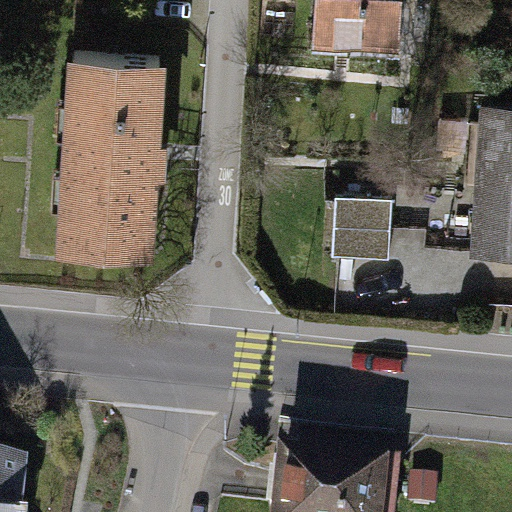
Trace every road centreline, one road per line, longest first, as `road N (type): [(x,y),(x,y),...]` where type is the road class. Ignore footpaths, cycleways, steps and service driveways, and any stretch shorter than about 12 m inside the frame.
road 1 (residential): [(207,355),(229,0)]
road 2 (tertiary): [(511,387),(207,355)]
road 3 (tertiary): [(180,353),(0,334)]
road 4 (residential): [(150,511),(180,353)]
